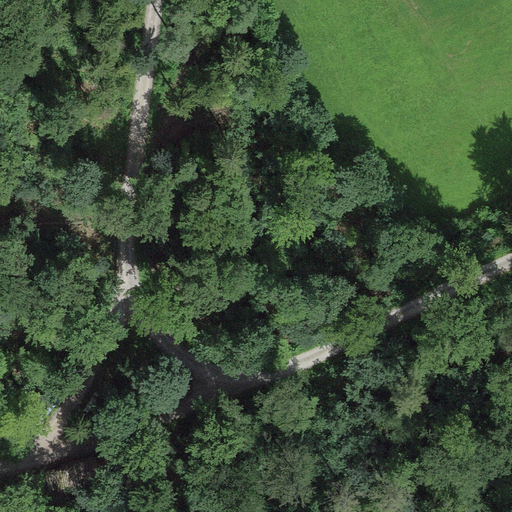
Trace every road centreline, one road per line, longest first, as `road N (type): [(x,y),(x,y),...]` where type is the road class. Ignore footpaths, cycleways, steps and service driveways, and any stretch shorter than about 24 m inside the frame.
road 1 (track): [(511,263),(318,353),(0,464)]
road 2 (track): [(153,0),(131,141),(125,323),(84,364),(48,449)]
road 3 (track): [(125,323),(236,379)]
